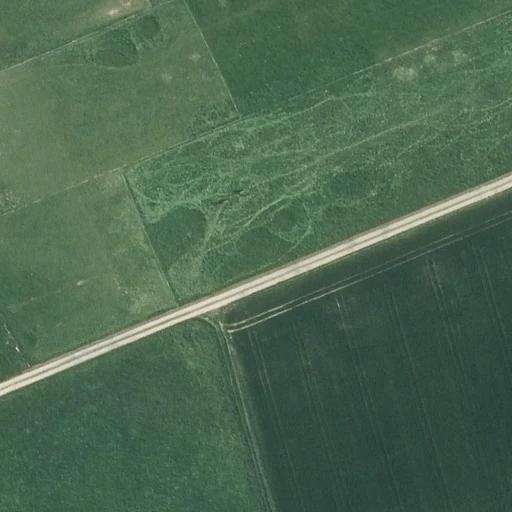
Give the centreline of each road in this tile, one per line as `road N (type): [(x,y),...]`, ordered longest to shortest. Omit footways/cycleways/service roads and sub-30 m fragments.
road 1 (track): [(511,188),(0,390)]
road 2 (track): [(269,511),(209,305)]
